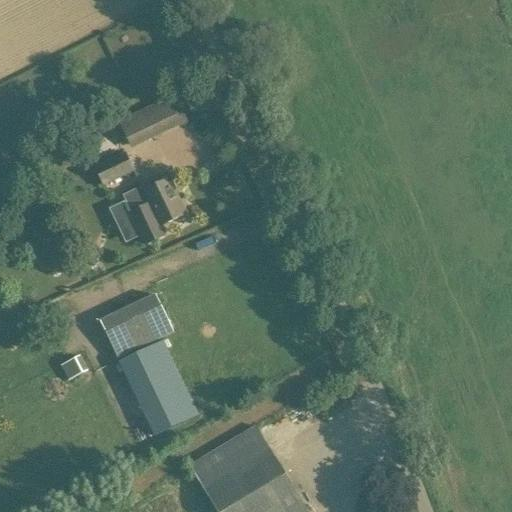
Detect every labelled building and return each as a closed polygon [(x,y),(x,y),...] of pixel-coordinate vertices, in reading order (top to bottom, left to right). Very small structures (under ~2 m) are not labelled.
[(130,145),(166,128),(184,119),(174,97),(120,123),(130,145)] [(94,169),(103,186),(135,171),(126,154),(94,169)] [(186,215),(169,180),(143,193),(140,187),(122,196),(130,212),(129,213),(145,247),(166,236),(162,226),(186,215)] [(99,321),(117,359),(173,333),(155,294),(99,321)] [(119,364),(154,438),(198,418),(163,343),(119,364)] [(307,511),(257,427),(190,467),(217,511),(307,511)]
